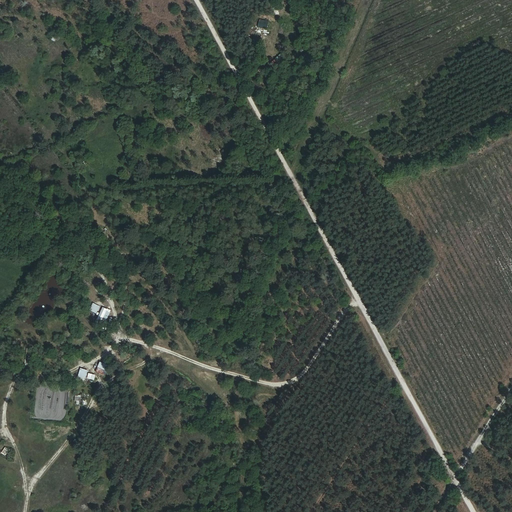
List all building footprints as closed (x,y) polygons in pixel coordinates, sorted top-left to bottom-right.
[(272,63),(277,68),(287,58),(282,53),(272,63)] [(103,307),(98,320),(106,323),(112,310),(103,307)] [(102,362),(98,369),(108,374),(111,367),(102,362)] [(81,368),(78,379),(86,381),(88,370),(81,368)] [(63,394),(63,389),(47,387),(46,390),(40,389),(40,393),(48,394),(47,404),(53,405),(53,399),(59,400),(59,394),(63,394)] [(6,456),(11,450),(6,447),(2,453),(6,456)]
